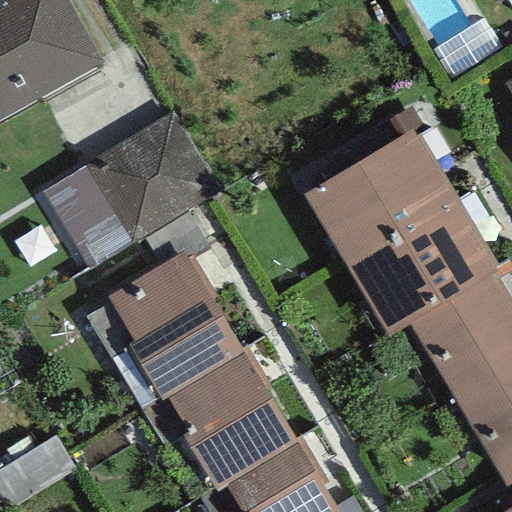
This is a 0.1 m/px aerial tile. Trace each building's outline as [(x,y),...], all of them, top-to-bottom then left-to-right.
[(0,0),(0,112),(106,55),(76,0),(0,0)] [(415,0),(447,81),(495,62),(470,0),(415,0)] [(45,189),(91,264),(219,186),(173,111),(45,189)] [(304,185),(389,326),(408,314),(511,489),(511,305),(489,266),(499,260),(413,119),(304,185)] [(244,344),(184,244),(110,291),(136,332),(129,336),(163,391),(168,388),(244,344)] [(244,344),(168,388),(188,423),(184,425),(217,482),(227,476),(297,436),(244,344)] [(55,433),(0,465),(0,500),(5,508),(74,465),(55,433)] [(342,511),(297,436),(227,476),(243,504),(239,506),(242,511),(342,511)] [(498,511),(511,511),(511,497),(495,507),(498,511)]
